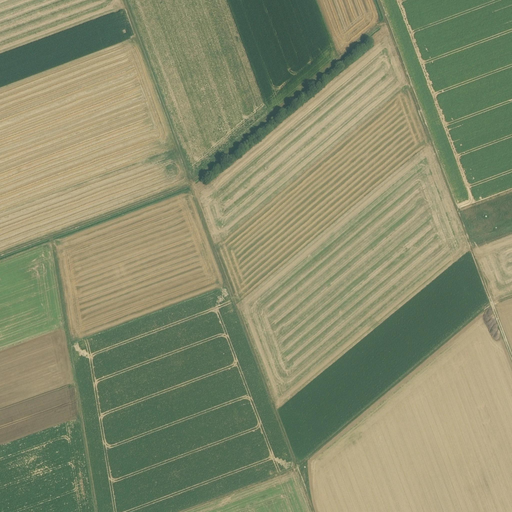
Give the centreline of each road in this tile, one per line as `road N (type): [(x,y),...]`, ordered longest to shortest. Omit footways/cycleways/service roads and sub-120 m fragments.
road 1 (track): [(122,0),(313,511)]
road 2 (track): [(385,20),(190,183),(0,255)]
road 3 (track): [(491,303),(296,467),(178,511)]
road 4 (track): [(385,20),(491,303)]
road 5 (track): [(49,237),(96,511)]
